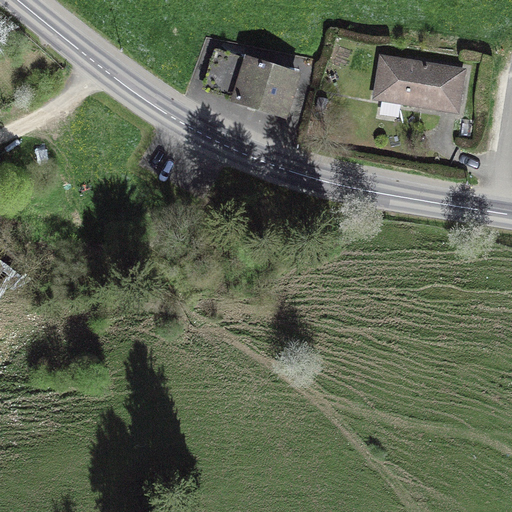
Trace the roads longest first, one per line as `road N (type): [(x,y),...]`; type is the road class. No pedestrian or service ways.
road 1 (tertiary): [(18,0),(166,113),(225,145),(335,184),(511,214)]
road 2 (track): [(99,66),(72,93),(0,133)]
